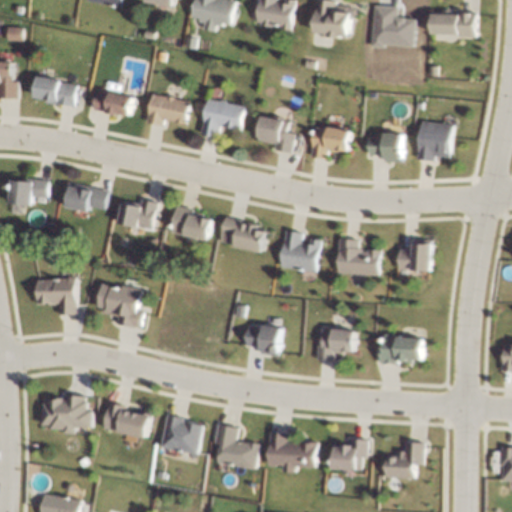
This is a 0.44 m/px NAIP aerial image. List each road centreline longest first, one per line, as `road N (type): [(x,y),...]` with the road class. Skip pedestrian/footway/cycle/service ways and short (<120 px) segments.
road 1 (residential): [(511,197),(290,194),(53,144),(0,141)]
road 2 (residential): [(0,360),(69,353),(270,394),(511,414)]
road 3 (residential): [(511,0),(508,71),(460,338),(456,511)]
